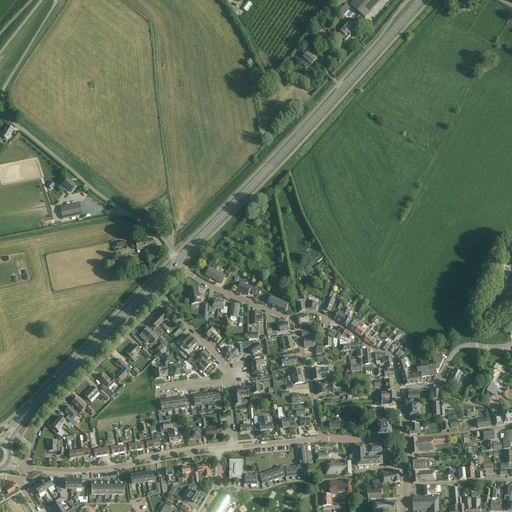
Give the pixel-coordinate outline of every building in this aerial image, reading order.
[(248,0),(247,0),(241,8),(247,12),(253,4),(248,0)] [(354,0),(350,5),(365,18),(381,0),(354,0)] [(349,5),(342,12),(344,15),(351,7),(349,5)] [(345,41),(350,35),(357,28),(353,25),(352,26),(348,23),(340,32),(343,34),(341,37),(345,41)] [(321,30),(318,35),(325,39),(328,34),(321,30)] [(309,67),(310,66),(316,60),(312,57),(313,56),(308,51),(302,58),(306,62),(305,64),(305,65),(305,66),(306,67),(307,67),(309,67)] [(7,126),(3,133),(1,132),(0,133),(0,135),(1,136),(7,140),(14,130),(7,126)] [(68,179),(62,185),(70,193),(76,187),(68,179)] [(60,207),(63,220),(82,215),(79,203),(60,207)] [(144,240),(146,249),(153,248),(152,239),(144,240)] [(146,249),(144,240),(135,242),(137,251),(146,249)] [(127,257),(121,258),(120,254),(115,255),(117,267),(128,265),(127,257)] [(210,268),(206,275),(218,282),(221,284),(226,276),(210,268)] [(255,295),(258,289),(251,286),(250,288),(241,284),(237,291),(248,296),(250,290),(253,291),(251,294),(255,295)] [(188,289),(191,305),(201,303),(198,288),(188,289)] [(306,311),(305,305),(307,305),(307,300),(308,300),(309,293),(301,290),(301,294),(302,294),(303,296),(304,296),(304,300),(304,299),(297,301),(297,304),(299,313),(306,311)] [(289,304),(271,297),(268,304),(286,312),(289,304)] [(324,309),(330,312),(335,301),(329,298),(324,309)] [(219,310),(219,299),(214,299),(213,306),(209,305),(209,312),(215,312),(215,309),(219,310)] [(219,299),(219,310),(221,310),(221,313),(227,314),(228,308),(224,307),(225,300),(219,299)] [(318,303),(316,303),(316,301),(313,301),(313,302),(309,301),(307,309),(316,311),(318,303)] [(238,318),(240,305),(231,304),(230,317),(231,317),(230,319),(231,320),(231,321),(232,322),(234,322),(235,322),(235,321),(236,320),(236,318),(238,318)] [(342,324),(347,316),(350,310),(346,308),(343,313),(340,312),(339,312),(335,319),(342,324)] [(351,319),(349,318),(352,312),(350,311),(346,317),(342,323),(344,324),(343,324),(346,326),(348,327),(352,320),(350,319),(351,319)] [(258,316),(258,313),(252,313),(252,325),(258,325),(258,322),(262,322),(262,316),(258,316)] [(161,314),(156,319),(161,324),(166,318),(161,314)] [(308,315),(298,317),(300,326),(307,325),(306,323),(309,322),(308,315)] [(161,324),(156,319),(151,324),(156,329),(161,324)] [(357,328),(359,325),(354,321),(349,328),(354,332),(355,330),(357,328)] [(289,331),(288,323),(279,325),(280,332),(289,331)] [(210,328),(208,325),(204,329),(206,331),(204,333),(209,338),(210,337),(217,344),(222,339),(215,332),(211,327),(210,328)] [(356,331),(355,333),(361,337),(364,333),(365,333),(368,328),(364,325),(362,328),(359,326),(358,328),(357,328),(355,330),(356,331)] [(370,325),(368,328),(365,333),(366,334),(364,337),(365,338),(364,340),(365,341),(365,342),(368,344),(372,339),(376,333),(371,329),(373,327),(370,325)] [(160,352),(165,347),(167,345),(164,342),(165,341),(154,329),(151,332),(147,328),(141,333),(142,334),(139,336),(146,343),(149,341),(152,344),(158,338),(161,341),(160,343),(161,344),(157,348),(160,352)] [(172,334),(175,337),(182,331),(179,328),(172,334)] [(268,339),(278,337),(277,333),(272,334),(272,331),(270,332),(270,330),(267,330),(268,332),(267,332),(268,339)] [(350,338),(352,335),(346,330),(343,335),(341,334),(339,333),(336,338),(339,339),(343,340),(346,340),(346,345),(348,345),(349,344),(350,344),(350,343),(351,342),(351,341),(351,340),(351,339),(350,338)] [(368,344),(373,347),(374,347),(377,342),(379,339),(379,338),(381,334),(377,332),(376,333),(372,339),(368,344)] [(249,333),(249,342),(259,341),(259,339),(258,339),(258,333),(249,333)] [(185,346),(192,340),(187,335),(183,340),(179,337),(175,341),(176,342),(180,347),(183,344),(185,346)] [(288,339),(287,335),(281,337),(285,351),(294,349),(294,348),(295,347),(294,344),(293,344),(292,338),(288,339)] [(379,339),(377,342),(374,347),(379,349),(381,346),(382,347),(385,342),(388,339),(382,335),(379,339)] [(304,339),(304,347),(314,347),(314,339),(304,339)] [(386,351),(390,346),(392,342),(388,339),(385,342),(382,347),(382,348),(386,351)] [(192,340),(185,346),(187,348),(184,351),(190,357),(194,354),(193,353),(193,352),(193,351),(191,349),(196,344),(192,340)] [(359,344),(348,345),(346,345),(346,340),(343,340),(344,344),(343,344),(343,351),(347,351),(359,350),(359,344)] [(254,355),(262,350),(259,344),(255,346),(252,342),(242,343),(244,350),(244,349),(247,348),(251,345),(252,348),(250,349),(254,355)] [(238,350),(236,350),(232,351),(229,347),(223,352),(229,359),(238,358),(237,354),(243,353),(242,344),(238,345),(238,350)] [(132,359),(140,350),(134,345),(126,353),(132,359)] [(165,347),(160,352),(161,353),(162,354),(163,359),(164,359),(165,364),(169,363),(167,353),(166,348),(165,347)] [(144,348),(141,351),(149,360),(152,356),(144,348)] [(364,359),(365,359),(365,365),(371,364),(370,350),(363,351),(364,359)] [(208,367),(212,363),(208,359),(210,357),(204,351),(200,356),(202,358),(200,360),(208,367)] [(289,358),(288,355),(282,356),(283,359),(284,359),(286,366),(297,364),(296,357),(289,358)] [(331,362),(329,358),(325,355),(317,356),(318,360),(324,359),(328,365),(331,362)] [(435,364),(436,370),(439,370),(444,359),(436,355),(433,362),(436,363),(435,364)] [(252,369),(262,368),(262,365),(265,365),(264,357),(252,359),(253,363),(251,363),(252,369)] [(408,370),(405,363),(408,362),(408,361),(410,360),(409,358),(408,358),(407,358),(404,359),(404,360),(397,363),(401,372),(408,370)] [(382,364),(381,362),(381,359),(376,360),(377,365),(380,364),(380,366),(384,366),(384,369),(393,369),(393,365),(392,361),(386,362),(387,362),(382,364)] [(116,363),(123,370),(117,377),(120,380),(130,370),(119,360),(116,363)] [(208,367),(200,360),(196,364),(194,361),(191,364),(196,368),(198,366),(203,372),(208,367)] [(178,362),(169,363),(170,370),(172,370),(173,376),(174,376),(174,377),(178,377),(178,376),(180,375),(179,366),(178,362)] [(179,366),(180,375),(182,375),(182,376),(185,376),(185,375),(186,375),(185,368),(186,368),(189,370),(192,367),(186,362),(184,362),(184,365),(179,366)] [(405,385),(423,383),(422,378),(428,377),(437,376),(436,370),(435,364),(427,365),(427,367),(417,368),(418,373),(408,375),(407,371),(402,373),(405,385)] [(262,370),(262,368),(252,369),(252,370),(251,370),(251,374),(252,374),(252,375),(255,375),(255,379),(267,377),(266,370),(262,370)] [(162,376),(167,375),(166,369),(161,369),(154,370),(156,379),(162,378),(162,376)] [(288,379),(302,377),(301,369),(292,371),(293,376),(288,377),(288,379)] [(330,379),(329,369),(312,371),(313,381),(330,379)] [(450,379),(458,382),(462,373),(454,370),(450,379)] [(111,383),(104,375),(98,381),(103,385),(101,388),(110,397),(111,398),(114,401),(117,397),(114,395),(108,389),(115,383),(113,381),(111,383)] [(302,377),(288,379),(289,382),(294,381),(295,385),(304,383),(302,377)] [(394,390),(393,380),(386,381),(387,391),(394,390)] [(487,391),(497,396),(498,393),(492,390),(495,384),(492,382),(488,389),(487,391)] [(259,386),(259,385),(253,385),(254,393),(260,393),(260,392),(262,391),(263,390),(263,386),(262,385),(259,386)] [(318,395),(328,394),(334,394),(333,386),(328,386),(328,385),(318,387),(318,395)] [(84,395),(90,401),(98,393),(93,387),(84,395)] [(234,395),(235,405),(241,404),(240,397),(249,396),(248,388),(238,389),(238,395),(234,395)] [(102,390),(99,393),(107,401),(110,398),(102,390)] [(408,391),(409,404),(420,403),(419,391),(408,391)] [(299,394),(292,395),(293,404),(304,403),(303,395),(299,395),(299,394)] [(77,398),(72,403),(81,412),(86,407),(77,398)] [(439,403),(433,403),(434,416),(440,416),(440,417),(445,417),(445,410),(460,412),(461,403),(439,401),(439,403)] [(420,415),(424,415),(423,408),(420,408),(420,404),(409,404),(410,416),(411,416),(420,415)] [(89,406),(86,409),(93,416),(96,413),(89,406)] [(69,422),(74,426),(78,429),(77,428),(80,426),(73,420),(78,415),(69,407),(64,412),(68,416),(65,418),(70,422),(69,422)] [(376,413),(376,408),(371,408),(371,417),(382,417),(382,413),(376,413)] [(475,418),(478,418),(478,411),(474,411),(474,408),(463,408),(463,413),(468,413),(468,417),(475,417),(475,418)] [(478,428),(491,427),(490,419),(489,416),(488,412),(484,413),(486,418),(486,419),(477,420),(478,428)] [(511,412),(502,413),(502,414),(494,416),(495,426),(505,425),(504,423),(511,422),(511,412)] [(288,420),(289,428),(296,427),(295,422),(298,422),(297,418),(295,419),(295,417),(294,416),(294,415),(292,415),(291,415),(291,416),(291,417),(291,419),(288,420)] [(262,419),(261,416),(256,417),(257,425),(260,425),(260,431),(273,430),(273,423),(272,423),(271,418),(262,419)] [(68,424),(66,422),(59,417),(56,421),(62,426),(64,424),(69,428),(70,426),(72,428),(74,426),(69,422),(68,424)] [(310,426),(310,419),(300,420),(301,427),(307,426),(307,427),(307,428),(309,427),(310,426)] [(330,429),(340,429),(340,423),(340,419),(336,419),(336,423),(330,423),(330,429)] [(62,426),(56,421),(51,427),(58,431),(59,432),(57,434),(61,437),(65,433),(60,429),(62,426)] [(251,432),(251,426),(250,421),(244,422),(244,426),(240,427),(241,433),(251,432)] [(170,422),(162,423),(163,430),(171,429),(170,422)] [(379,435),(392,435),(391,422),(378,422),(378,430),(375,430),(376,435),(379,435)] [(415,425),(415,423),(411,423),(411,425),(410,425),(411,431),(410,431),(410,435),(420,434),(420,435),(425,435),(425,432),(420,432),(419,424),(415,425)] [(209,430),(205,430),(206,437),(217,436),(216,426),(208,427),(209,430)] [(200,438),(199,429),(189,430),(190,440),(196,439),(197,439),(199,439),(200,438)] [(112,455),(119,454),(118,447),(117,444),(113,445),(110,430),(107,431),(108,438),(109,446),(110,449),(111,448),(112,455)] [(177,435),(176,430),(168,431),(169,443),(182,441),(181,435),(177,435)] [(497,439),(497,435),(497,431),(483,432),(484,438),(483,438),(483,441),(485,441),(492,440),(497,439)] [(511,431),(506,432),(506,438),(503,438),(504,449),(510,448),(510,443),(511,443),(511,431)] [(156,449),(157,448),(157,447),(160,447),(159,441),(162,440),(161,433),(157,434),(157,437),(152,437),(153,448),(154,448),(155,449),(156,449)] [(90,442),(89,435),(79,436),(80,441),(82,441),(84,441),(84,443),(90,442)] [(153,448),(152,437),(144,439),(145,443),(146,443),(147,449),(153,448)] [(417,439),(411,439),(412,455),(418,454),(418,452),(434,451),(434,447),(433,444),(445,443),(445,437),(417,439)] [(107,446),(109,446),(108,438),(104,438),(105,443),(105,446),(103,446),(104,448),(104,450),(101,450),(102,456),(108,455),(107,446)] [(64,448),(60,448),(60,444),(56,444),(56,441),(49,441),(48,441),(47,446),(49,446),(49,451),(56,452),(56,451),(59,451),(58,456),(63,456),(64,448)] [(489,451),(493,450),(493,444),(493,443),(493,441),(487,442),(488,447),(481,448),(482,452),(489,451)] [(498,444),(498,442),(493,443),(493,444),(493,450),(502,450),(501,444),(498,444)] [(80,448),(82,448),(82,451),(82,452),(83,457),(90,456),(89,450),(85,450),(85,447),(83,447),(83,444),(81,444),(81,445),(80,445),(80,448)] [(307,444),(307,445),(298,446),(298,452),(308,451),(308,446),(311,446),(310,444),(307,444)] [(367,453),(369,453),(369,445),(356,446),(357,466),(367,466),(366,458),(369,458),(369,454),(367,454),(367,453)] [(382,445),(369,445),(369,453),(369,454),(376,454),(382,453),(382,445)] [(71,446),(68,446),(70,459),(76,458),(76,452),(75,452),(72,452),(71,446)] [(317,453),(318,460),(330,459),(329,452),(317,453)] [(509,469),(508,464),(511,463),(511,452),(505,452),(505,464),(501,464),(501,469),(509,469)] [(366,458),(367,466),(383,465),(382,457),(376,457),(376,454),(369,454),(369,453),(367,453),(367,454),(369,454),(369,458),(366,458)] [(243,460),(229,460),(229,479),(243,479),(243,460)] [(351,461),(344,461),(344,462),(331,462),(331,468),(326,469),(326,475),(345,474),(345,476),(351,475),(351,461)] [(413,472),(426,471),(429,470),(428,461),(418,462),(418,461),(413,462),(413,464),(413,466),(413,468),(413,472)] [(197,473),(193,474),(194,477),(194,483),(200,482),(199,473),(204,472),(205,477),(210,477),(208,464),(196,466),(197,473)] [(181,468),(183,477),(188,476),(188,474),(190,473),(189,467),(181,468)] [(286,476),(284,473),(283,468),(282,467),(277,469),(280,478),(281,478),(286,476)] [(465,479),(467,479),(466,468),(458,469),(459,480),(460,480),(465,479)] [(274,480),(278,479),(279,481),(278,482),(279,483),(281,483),(280,481),(282,481),(281,478),(280,478),(277,469),(271,471),(274,480)] [(167,484),(171,484),(171,481),(170,476),(173,475),(173,470),(165,471),(167,484)] [(271,486),(270,482),(274,480),(271,471),(265,473),(268,482),(268,483),(269,487),(271,486)] [(394,483),(400,482),(399,471),(393,471),(393,472),(383,473),(383,475),(382,475),(382,480),(383,484),(389,483),(389,484),(394,483)] [(433,475),(436,475),(435,471),(418,472),(412,473),(413,484),(419,483),(433,482),(433,475)] [(264,484),(268,483),(268,482),(265,473),(262,474),(259,475),(260,477),(262,484),(263,487),(265,486),(264,484)] [(48,479),(43,481),(48,489),(53,486),(48,479)] [(43,481),(39,484),(43,492),(48,489),(43,481)] [(352,495),(351,481),(345,481),(330,482),(331,494),(322,495),(322,506),(332,506),(331,495),(338,494),(338,496),(352,495)] [(39,495),(43,492),(39,484),(34,487),(39,495)] [(193,492),(193,491),(194,489),(190,486),(186,492),(191,495),(191,496),(188,494),(185,499),(188,502),(189,500),(194,503),(193,503),(194,503),(199,495),(194,492),(194,491),(193,492)] [(430,496),(432,496),(432,497),(431,497),(431,499),(438,498),(440,498),(440,486),(436,486),(436,487),(429,487),(423,487),(424,496),(430,496)] [(453,488),(454,506),(449,506),(450,511),(449,511),(459,511),(459,505),(457,487),(453,488)] [(382,491),(368,491),(368,499),(370,499),(370,503),(376,503),(376,504),(375,504),(373,507),(373,511),(397,511),(397,510),(397,509),(397,506),(397,503),(380,503),(380,501),(381,498),(382,498),(382,491)] [(227,505),(231,498),(223,494),(221,497),(222,498),(220,500),(219,500),(227,505)] [(427,507),(427,511),(430,511),(439,511),(438,498),(431,499),(413,499),(413,507),(427,507)] [(465,500),(463,500),(464,505),(464,511),(472,511),(472,504),(472,499),(470,499),(470,498),(465,498),(465,500)] [(491,502),(491,511),(501,511),(501,502),(497,501),(497,498),(496,498),(496,499),(491,498),(491,502)] [(472,503),(472,504),(472,511),(480,511),(480,506),(479,499),(472,500),(472,503)] [(227,505),(219,500),(220,501),(218,503),(216,506),(223,511),(227,505)] [(186,511),(188,511),(190,511),(190,510),(190,509),(191,508),(179,501),(176,506),(186,511)] [(52,508),(54,511),(56,511),(63,508),(60,503),(56,505),(52,508)] [(175,511),(162,503),(159,508),(162,510),(160,511),(175,511)]
